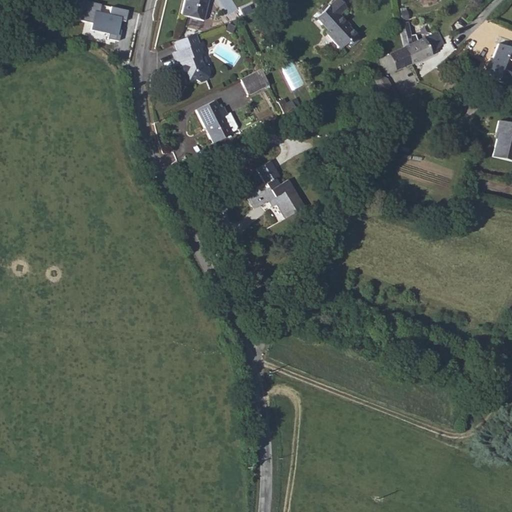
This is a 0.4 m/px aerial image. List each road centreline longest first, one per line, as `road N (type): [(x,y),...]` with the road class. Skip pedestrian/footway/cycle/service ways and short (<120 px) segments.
road 1 (residential): [(506,0),(452,47),(349,183),(246,353)]
road 2 (unclassified): [(145,141),(246,353)]
road 3 (unclassified): [(246,353),(261,409),(263,511)]
road 4 (residential): [(152,0),(136,89),(145,141)]
